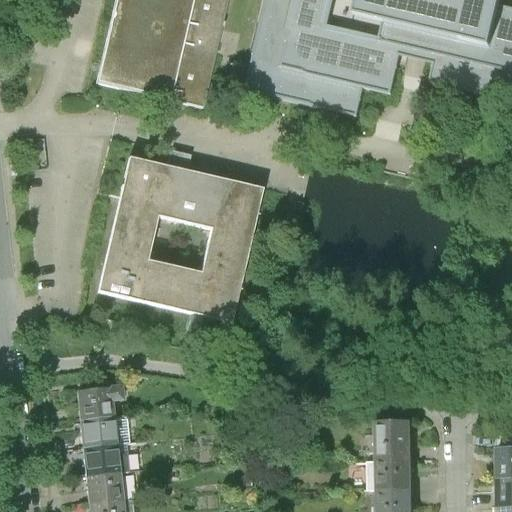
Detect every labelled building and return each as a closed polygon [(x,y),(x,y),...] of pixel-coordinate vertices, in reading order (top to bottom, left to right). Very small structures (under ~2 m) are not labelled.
[(226,0),(114,0),(95,86),(201,111),(216,46),(226,0)] [(503,0),(263,0),(242,90),(288,101),(358,117),(365,89),(393,96),(402,58),(418,62),(436,66),(432,85),(511,103),(511,13),(501,11),(503,0)] [(127,161),(97,295),(230,325),(261,192),(175,172),(127,161)] [(75,392),(78,420),(115,415),(114,403),(123,402),(121,386),(75,392)] [(78,420),(82,447),(118,443),(115,415),(78,420)] [(375,424),(376,457),(413,456),(412,423),(375,424)] [(82,447),(85,479),(122,474),(118,443),(82,447)] [(511,450),(495,451),(496,479),(511,479),(511,450)] [(376,457),(376,490),(413,489),(413,456),(376,457)] [(85,479),(88,505),(125,500),(122,474),(85,479)] [(511,479),(496,479),(496,508),(511,507),(511,479)] [(376,490),(377,511),(414,511),(413,489),(376,490)] [(88,505),(89,511),(126,511),(125,500),(88,505)]
